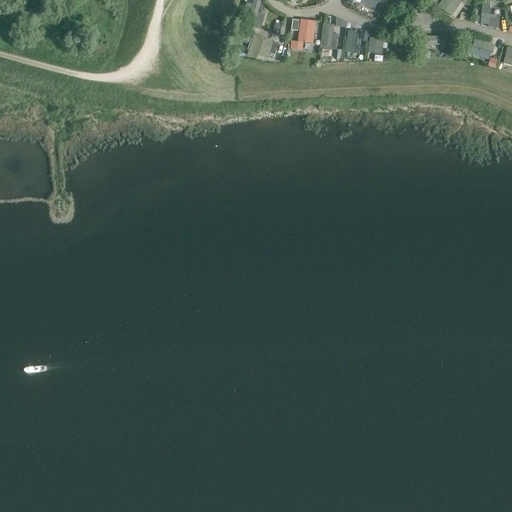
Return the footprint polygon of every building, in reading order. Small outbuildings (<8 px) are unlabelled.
[(457,0),(442,0),(438,7),(452,16),(461,2),(457,0)] [(251,18),(257,20),(262,3),(256,1),(251,18)] [(483,1),(480,24),(488,25),(490,2),(483,1)] [(384,7),(381,15),(387,17),(390,9),(384,7)] [(316,22),(301,20),(298,42),(292,41),(291,49),(302,50),(303,43),(313,44),(316,22)] [(293,20),(292,31),(298,31),(300,21),(293,20)] [(325,25),(323,50),(332,50),(336,50),(338,36),(333,36),(333,34),(334,25),(325,25)] [(345,52),(353,53),(356,32),(349,31),(345,52)] [(361,31),(359,41),(368,43),(370,32),(361,31)] [(258,56),(268,59),(274,41),(254,35),(248,55),(258,59),(258,56)] [(425,45),(451,46),(451,38),(426,37),(425,45)] [(382,55),(384,40),(370,38),(368,53),(382,55)] [(493,53),(495,45),(475,40),(473,48),(493,53)] [(396,41),(395,49),(404,50),(405,42),(396,41)] [(446,49),(446,59),(456,59),(456,49),(446,49)] [(422,51),(422,59),(431,59),(431,51),(422,51)] [(491,58),(488,67),(495,69),(498,60),(491,58)]
